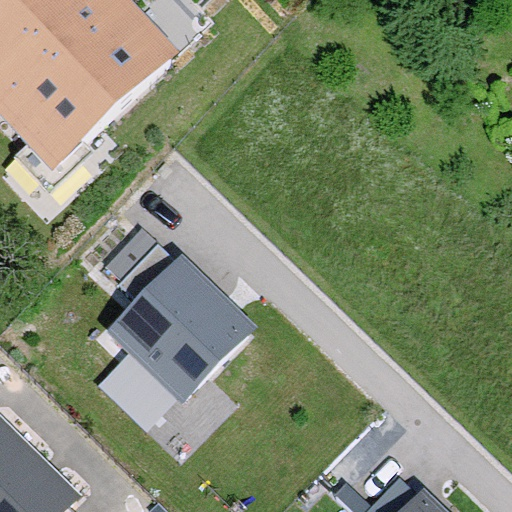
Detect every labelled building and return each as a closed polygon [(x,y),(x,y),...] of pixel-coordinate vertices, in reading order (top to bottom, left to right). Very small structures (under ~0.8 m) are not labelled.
[(0,0),(0,123),(54,180),(178,63),(120,0),(0,0)] [(138,309),(177,270),(159,253),(121,291),(138,309)] [(255,335),(184,263),(177,270),(138,309),(108,339),(180,410),(255,335)] [(0,426),(0,511),(73,511),(81,505),(0,426)] [(399,483),(371,511),(411,511),(420,503),(399,483)] [(411,511),(436,511),(423,500),(420,503),(411,511)]
